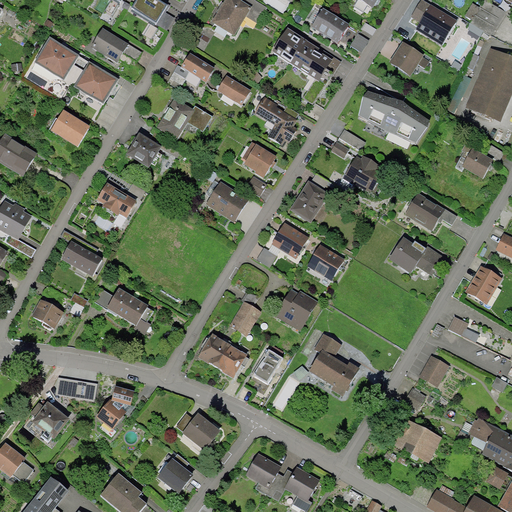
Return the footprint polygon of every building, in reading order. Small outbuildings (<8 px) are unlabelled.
[(171,7),(160,0),(138,0),(133,9),(168,31),(175,18),(167,13),(171,7)] [(226,0),(212,24),(234,38),(251,11),(233,0),(226,0)] [(505,14),(482,0),(479,0),(476,6),(472,4),(464,16),(472,21),(469,25),(490,38),(505,14)] [(131,5),(126,2),(123,7),(128,10),(131,5)] [(457,23),(431,7),(417,30),(443,46),(457,23)] [(323,15),(315,10),(309,21),(317,26),(323,15)] [(351,25),(326,10),(323,15),(317,26),(315,28),(340,43),(351,25)] [(376,29),(366,23),(362,30),(372,36),(376,29)] [(103,29),(92,48),(118,64),(130,45),(103,29)] [(369,41),(358,35),(351,47),(363,53),(369,41)] [(80,56),(51,37),(35,63),(64,81),(74,64),(80,56)] [(316,81),(304,99),(314,104),(343,63),(307,40),(292,65),(316,81)] [(411,76),(423,59),(404,45),(392,63),(411,76)] [(502,123),(511,96),(511,60),(489,52),(466,109),(502,123)] [(214,68),(192,55),(184,69),(190,72),(206,82),(214,68)] [(120,80),(91,62),(85,71),(75,87),(105,105),(120,80)] [(85,71),(74,64),(64,81),(75,87),(85,71)] [(184,69),(178,65),(170,78),(183,86),(190,72),(184,69)] [(252,93),(226,78),(218,92),(244,108),(252,93)] [(402,102),(366,93),(361,98),(356,116),(386,133),(415,145),(429,122),(402,102)] [(265,97),(255,113),(277,126),(269,138),(288,149),(300,130),(295,127),(300,120),(296,118),(298,115),(288,108),(285,113),(277,108),(279,106),(265,97)] [(194,110),(175,98),(158,128),(178,140),(188,122),(204,132),(213,117),(196,107),(194,110)] [(92,127),(65,111),(53,132),(79,148),(92,127)] [(164,135),(153,127),(149,133),(153,136),(151,140),(141,134),(128,155),(150,169),(164,147),(158,144),(164,135)] [(345,130),(340,138),(361,151),(366,143),(345,130)] [(39,153),(6,134),(0,143),(0,162),(25,177),(39,153)] [(349,151),(336,143),(331,152),(343,160),(349,151)] [(481,155),(464,145),(454,163),(483,179),(493,161),(500,164),(506,153),(487,143),(481,155)] [(275,158),(256,147),(244,168),(264,179),(275,158)] [(342,177),(372,195),(386,170),(358,153),(342,177)] [(268,184),(254,175),(246,188),(260,197),(268,184)] [(328,183),(315,175),(309,185),(322,193),(328,183)] [(309,185),(306,183),(288,212),(310,225),(328,196),(322,193),(309,185)] [(250,202),(221,184),(207,206),(236,224),(250,202)] [(418,196),(406,215),(432,230),(437,221),(443,210),(418,196)] [(5,201),(0,209),(0,230),(10,236),(5,243),(32,258),(36,251),(18,241),(32,217),(24,212),(26,209),(16,204),(14,207),(5,201)] [(456,217),(443,210),(437,221),(450,228),(456,217)] [(286,224),(273,245),(296,258),(308,237),(286,224)] [(98,251),(64,231),(61,237),(70,243),(61,259),(93,278),(104,260),(96,255),(98,251)] [(511,255),(511,238),(505,235),(498,249),(511,255)] [(402,237),(387,261),(410,275),(416,266),(433,277),(444,257),(427,247),(425,250),(402,237)] [(345,259),(321,245),(309,266),(333,280),(345,259)] [(0,267),(9,252),(0,246),(0,281),(2,283),(8,273),(0,268),(0,267)] [(487,306),(501,279),(481,268),(466,294),(487,306)] [(151,307),(121,288),(116,297),(104,290),(96,302),(135,327),(134,329),(145,336),(151,327),(147,324),(154,313),(149,310),(151,307)] [(274,315),(302,332),(318,305),(290,289),(274,315)] [(88,301),(75,294),(72,300),(85,307),(88,301)] [(65,314),(40,300),(31,316),(56,330),(65,314)] [(229,325),(247,337),(262,314),(244,302),(229,325)] [(246,356),(213,337),(199,361),(233,380),(246,356)] [(339,346),(323,337),(315,351),(319,354),(308,373),(333,388),(331,391),(342,398),(359,369),(350,364),(346,366),(332,358),(339,346)] [(281,357),(269,350),(255,374),(267,381),(281,357)] [(447,366),(429,357),(417,379),(436,389),(447,366)] [(97,384),(58,377),(56,394),(94,400),(97,384)] [(137,392),(117,388),(114,402),(111,400),(97,418),(115,431),(134,408),(137,392)] [(425,397),(410,389),(402,404),(417,413),(425,397)] [(72,420),(47,403),(29,427),(54,445),(72,420)] [(195,421),(186,414),(171,432),(202,457),(223,431),(200,414),(195,421)] [(427,465),(440,439),(403,420),(389,446),(427,465)] [(469,445),(483,451),(491,436),(511,448),(511,438),(476,420),(476,422),(474,421),(467,434),(459,432),(455,441),(467,447),(469,445)] [(511,474),(511,448),(491,436),(483,451),(480,456),(511,474)] [(27,459),(6,444),(0,452),(0,468),(13,478),(27,459)] [(282,467),(258,453),(245,475),(260,484),(257,488),(278,500),(283,490),(294,473),(286,469),(282,476),(278,474),(282,467)] [(190,464),(177,455),(159,478),(181,496),(196,477),(186,469),(190,464)] [(297,468),(294,473),(283,490),(297,498),(292,506),(302,511),(306,511),(311,504),(307,501),(319,482),(297,468)] [(502,493),(510,477),(493,468),(485,483),(502,493)] [(144,493),(119,473),(101,495),(121,511),(142,511),(148,505),(140,499),(144,493)] [(70,493),(52,478),(25,511),(60,511),(56,508),(70,493)] [(511,511),(511,479),(496,509),(500,511),(511,511)] [(497,511),(471,498),(464,509),(433,493),(425,508),(431,511),(497,511)]
